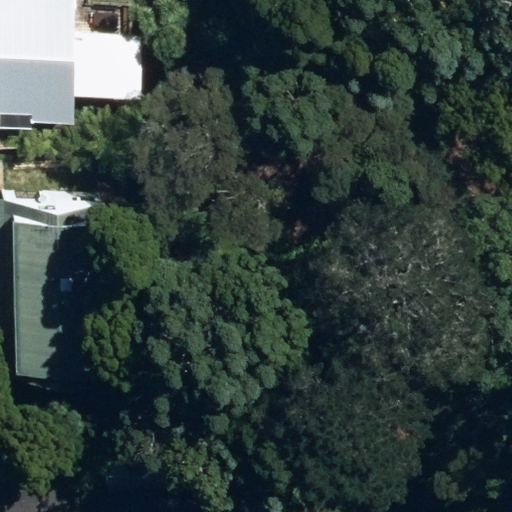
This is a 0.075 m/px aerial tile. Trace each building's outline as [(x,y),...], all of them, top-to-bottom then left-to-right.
[(0,0),(0,116),(28,118),(30,110),(69,111),(69,81),(133,83),(136,23),(70,21),(71,0),(0,0)] [(0,186),(0,362),(94,362),(92,185),(0,186)] [(100,242),(113,241),(113,218),(100,218),(100,242)] [(278,511),(273,421),(173,427),(95,433),(100,504),(80,505),(80,511),(278,511)] [(0,459),(0,511),(37,511),(33,457),(0,459)]
